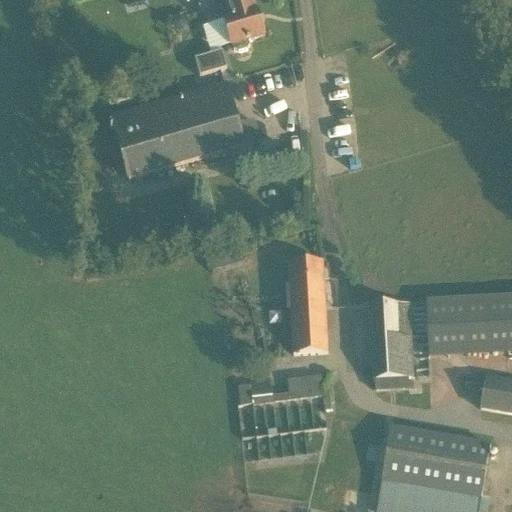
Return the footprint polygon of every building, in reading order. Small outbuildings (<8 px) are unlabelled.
[(247,43),(264,39),(257,13),(256,13),(251,0),(211,0),(219,24),(223,23),(226,33),(222,34),(225,44),(229,43),(231,48),(232,48),(233,52),(238,54),(246,52),(249,48),(247,43)] [(221,54),(194,62),(199,80),(226,72),(221,54)] [(225,88),(206,93),(110,122),(128,183),(259,144),(253,124),(237,128),(225,88)] [(326,356),(322,264),(288,266),(293,358),(326,356)] [(408,306),(369,308),(372,361),(374,384),(413,382),(408,306)] [(511,417),(511,384),(486,380),(480,412),(511,417)] [(272,406),(269,386),(249,389),(239,390),(242,410),(272,406)] [(390,431),(378,497),(461,511),(478,511),(490,449),(390,431)]
